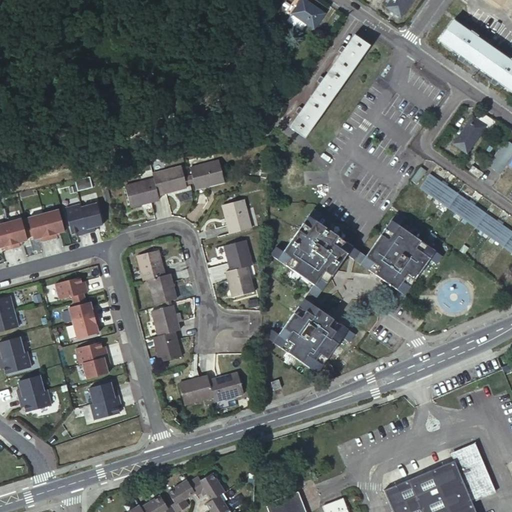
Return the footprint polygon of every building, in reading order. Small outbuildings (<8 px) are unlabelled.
[(306,0),(299,0),(291,12),(314,28),(325,13),(306,0)] [(388,0),(385,5),(401,16),(411,0),(388,0)] [(458,16),(445,35),(511,83),(511,55),(481,32),(482,30),(476,26),(475,28),(458,16)] [(305,138),(370,45),(355,35),(346,47),(342,45),(339,51),(342,53),(325,78),(321,76),(317,81),(321,84),(303,109),(300,106),(296,112),(299,114),(290,127),(305,138)] [(289,60),(282,69),(289,74),(293,68),(296,64),(289,60)] [(303,64),(298,71),(296,74),(301,78),(309,68),(303,64)] [(298,71),(293,68),(289,74),(299,81),(301,78),(296,74),(298,71)] [(478,111),(473,118),(486,127),(491,120),(478,111)] [(472,117),(452,145),(466,155),(469,151),(486,127),(473,118),(472,117)] [(511,143),(505,139),(488,164),(501,172),(511,156),(511,143)] [(466,155),(460,164),(479,177),(488,164),(469,151),(466,155)] [(188,176),(190,184),(192,191),(222,183),(216,162),(186,169),(188,176)] [(422,164),(412,178),(418,182),(428,169),(422,164)] [(150,175),(151,180),(156,197),(184,190),(183,186),(181,178),(178,168),(150,175)] [(436,195),(437,194),(445,181),(431,171),(423,184),(422,185),(436,195)] [(156,197),(151,180),(122,188),(128,210),(157,202),(156,197)] [(460,191),(445,181),(437,194),(436,195),(450,205),(451,203),(460,191)] [(474,201),(460,191),(451,203),(450,205),(464,215),(465,213),(474,201)] [(242,199),(220,205),(229,234),(250,228),(242,199)] [(488,211),(474,201),(465,213),(464,215),(478,224),(479,223),(488,211)] [(79,207),(62,212),(70,238),(103,229),(96,206),(80,211),(79,207)] [(315,208),(305,222),(314,229),(326,238),(341,249),(347,253),(348,252),(353,245),(317,220),(322,213),(315,208)] [(502,220),(488,211),(479,223),(478,224),(492,234),(493,233),(502,220)] [(57,212),(25,221),(31,244),(64,235),(57,212)] [(396,212),(388,224),(393,226),(411,236),(420,241),(427,244),(399,224),(404,217),(396,212)] [(20,220),(0,225),(0,251),(27,244),(20,220)] [(506,243),(507,242),(511,235),(511,227),(502,220),(493,233),(492,234),(506,243)] [(305,222),(285,251),(277,246),(273,253),(316,283),(311,291),(317,296),(347,253),(341,249),(326,238),(314,229),(305,222)] [(388,224),(366,255),(359,250),(354,257),(365,263),(385,274),(408,285),(409,286),(430,257),(437,262),(442,255),(427,244),(420,241),(411,236),(393,226),(388,224)] [(223,247),(231,272),(248,267),(252,266),(245,242),(223,247)] [(353,245),(348,252),(354,257),(359,250),(353,245)] [(133,259),(141,283),(146,282),(162,277),(154,253),(133,259)] [(365,263),(354,257),(397,287),(404,293),(409,286),(408,285),(385,274),(365,263)] [(255,293),(248,267),(231,272),(226,273),(234,299),(255,293)] [(167,276),(162,277),(146,282),(154,306),(163,304),(170,301),(174,300),(167,276)] [(81,287),(79,279),(55,285),(58,300),(86,293),(84,286),(81,287)] [(399,300),(404,293),(397,287),(392,294),(399,300)] [(317,296),(311,291),(306,298),(312,302),(317,296)] [(11,294),(0,296),(0,331),(20,326),(11,294)] [(356,333),(312,302),(306,298),(281,333),(273,328),(268,335),(318,371),(344,335),(351,340),(356,333)] [(88,303),(67,309),(76,339),(97,333),(95,325),(98,325),(94,310),(91,311),(88,303)] [(152,315),(159,338),(175,333),(180,331),(173,309),(166,311),(152,315)] [(175,333),(159,338),(153,339),(162,365),(183,359),(175,333)] [(21,336),(0,341),(0,345),(1,351),(0,351),(0,363),(1,367),(4,367),(5,374),(33,367),(29,351),(25,352),(21,336)] [(99,343),(74,350),(79,365),(82,364),(86,379),(107,373),(104,365),(108,364),(104,350),(101,351),(99,343)] [(236,371),(207,379),(211,396),(212,400),(242,392),(236,371)] [(41,373),(18,379),(21,389),(17,390),(21,404),(24,403),(27,412),(53,405),(49,388),(45,389),(41,373)] [(207,379),(205,374),(178,382),(184,403),(211,396),(207,379)] [(280,378),(273,380),(275,389),(283,386),(280,378)] [(109,382),(88,388),(92,403),(89,404),(94,420),(117,413),(115,405),(118,404),(114,390),(112,391),(109,382)] [(384,489),(393,511),(474,511),(470,501),(493,491),(473,445),(451,454),(454,461),(384,489)] [(206,471),(187,482),(194,492),(195,495),(201,491),(203,495),(206,494),(210,500),(217,496),(222,492),(211,473),(208,474),(206,471)] [(186,481),(168,492),(173,502),(170,504),(170,505),(174,511),(175,511),(187,505),(182,497),(187,494),(188,496),(194,492),(187,482),(186,481)] [(305,511),(302,502),(304,501),(301,491),(267,503),(269,511),(305,511)] [(143,511),(174,511),(170,505),(170,504),(166,506),(160,496),(141,508),(143,511)] [(210,500),(205,503),(209,509),(211,508),(213,511),(227,511),(217,496),(210,500)] [(322,506),(324,511),(347,511),(343,498),(322,506)]
